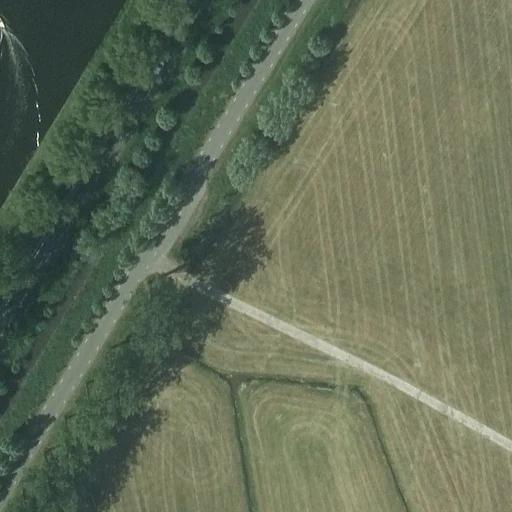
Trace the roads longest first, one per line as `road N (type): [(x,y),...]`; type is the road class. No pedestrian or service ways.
road 1 (unclassified): [(0,496),(302,0)]
road 2 (track): [(511,450),(146,255)]
road 3 (primary): [(0,314),(195,0)]
